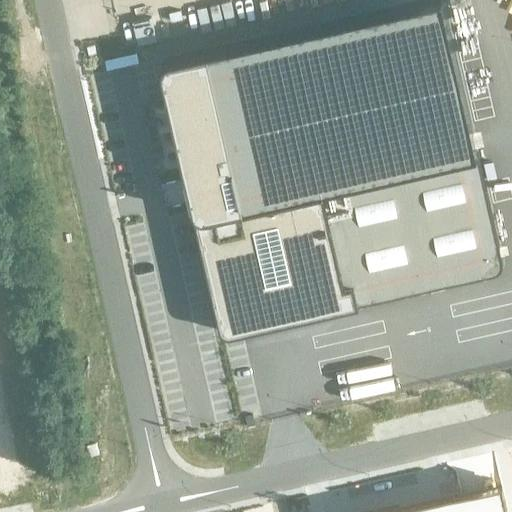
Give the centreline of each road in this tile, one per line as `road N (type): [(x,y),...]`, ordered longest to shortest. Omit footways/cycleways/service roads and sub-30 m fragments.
road 1 (unclassified): [(43,0),(160,504)]
road 2 (unclassified): [(160,504),(511,423)]
